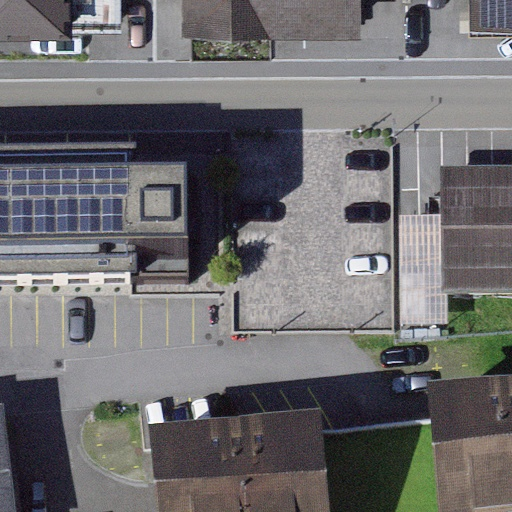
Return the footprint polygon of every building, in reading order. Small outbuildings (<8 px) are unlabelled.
[(126,0),(0,0),(0,30),(126,32),(126,0)] [(385,29),(384,0),(204,0),(206,37),(385,29)] [(511,0),(470,0),(471,28),(511,25),(511,0)] [(156,151),(0,152),(0,281),(148,280),(148,293),(232,292),(230,168),(156,169),(156,151)] [(511,184),(463,186),(468,308),(511,306),(511,184)] [(511,511),(511,414),(454,419),(462,511),(511,511)] [(25,511),(15,419),(0,421),(0,511),(25,511)] [(349,511),(343,443),(180,459),(185,511),(349,511)]
